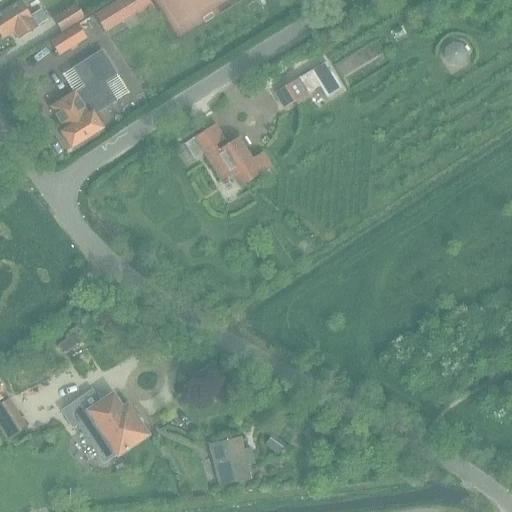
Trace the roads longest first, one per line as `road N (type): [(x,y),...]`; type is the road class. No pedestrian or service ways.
road 1 (tertiary): [(511,507),(466,471),(168,306),(97,251),(50,189)]
road 2 (tertiary): [(50,189),(347,0)]
